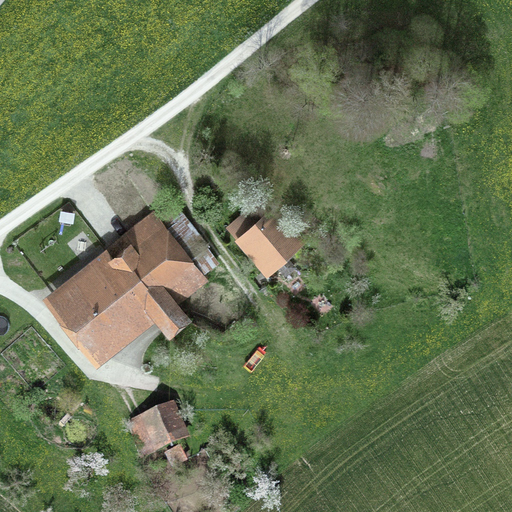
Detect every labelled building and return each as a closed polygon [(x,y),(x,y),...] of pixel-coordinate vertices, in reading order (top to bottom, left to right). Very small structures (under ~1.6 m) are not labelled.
[(266,217),(256,204),(228,227),(240,241),(245,237),(269,265),(299,240),(274,210),(266,217)] [(115,262),(167,329),(187,315),(168,291),(186,277),(196,289),(205,282),(153,216),(142,224),(150,234),(115,262)] [(165,331),(167,329),(115,262),(82,287),(76,279),(55,296),(96,348),(146,308),(165,331)] [(201,427),(193,409),(179,415),(188,433),(201,427)] [(170,415),(133,432),(144,458),(162,450),(161,447),(180,438),(170,415)]
